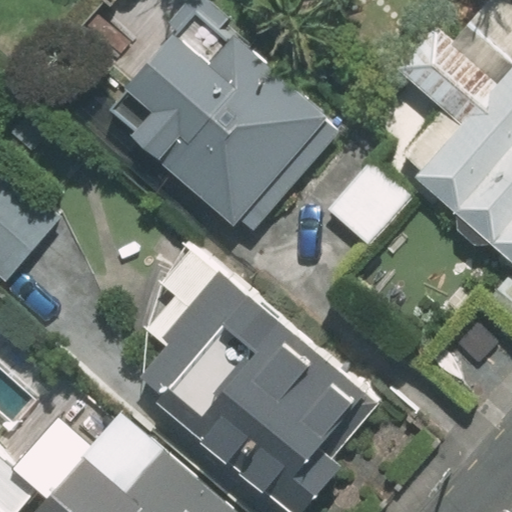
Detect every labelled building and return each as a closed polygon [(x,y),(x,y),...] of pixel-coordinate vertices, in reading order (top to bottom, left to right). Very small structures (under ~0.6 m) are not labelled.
[(511,260),(511,71),(503,82),(439,25),(403,67),(467,123),(418,179),(511,260)] [(131,130),(239,223),(335,114),(239,31),(215,59),(182,31),(132,88),(153,105),(131,130)] [(330,210),(369,244),(401,208),(414,192),(375,158),(330,210)] [(0,271),(11,281),(67,217),(0,159),(0,271)] [(401,208),(369,244),(392,264),(424,227),(401,208)] [(139,368),(303,511),(308,511),(394,415),(226,269),(139,368)] [(242,511),(129,413),(50,503),(60,511),(242,511)] [(0,503),(10,511),(17,511),(47,478),(0,436),(0,503)]
